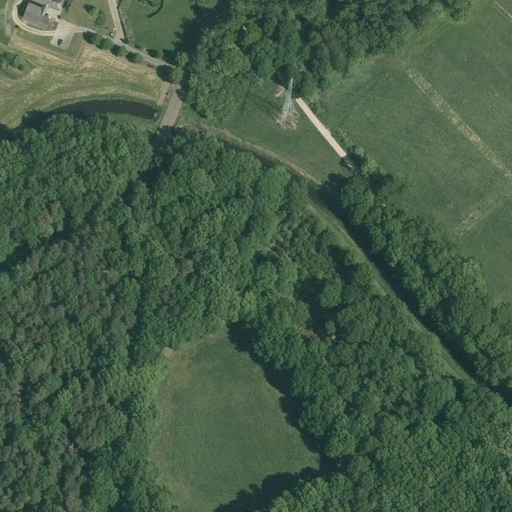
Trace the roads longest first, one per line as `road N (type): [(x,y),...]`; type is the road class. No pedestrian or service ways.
road 1 (tertiary): [(0,284),(122,207),(220,0)]
road 2 (track): [(138,184),(153,215),(114,511)]
